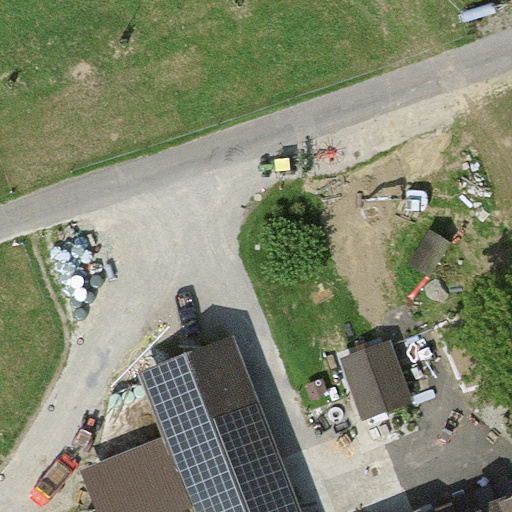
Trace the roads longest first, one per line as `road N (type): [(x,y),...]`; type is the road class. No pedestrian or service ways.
road 1 (residential): [(0,226),(511,48)]
road 2 (unknown): [(321,115),(479,447)]
